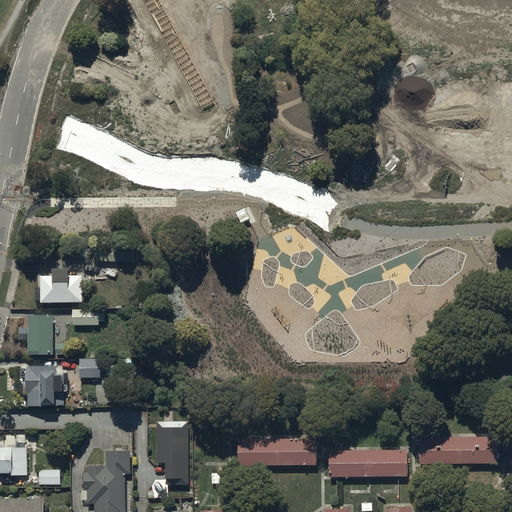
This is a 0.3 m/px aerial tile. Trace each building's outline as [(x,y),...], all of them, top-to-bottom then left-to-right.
[(403,163),(392,152),(382,164),(392,173),(395,169),(397,171),(403,163)] [(251,219),(245,207),(236,212),(241,223),(247,220),(251,219)] [(98,250),(97,261),(134,262),(135,251),(98,250)] [(116,273),(117,265),(97,265),(97,273),(116,273)] [(41,276),(41,302),(83,302),(83,275),(70,275),(70,268),(54,268),(54,276),(41,276)] [(92,309),(73,310),(73,324),(92,323),(92,309)] [(53,314),(28,315),(29,353),(54,353),(53,314)] [(73,345),(56,345),(56,353),(73,353),(73,345)] [(57,365),(27,366),(28,393),(29,393),(29,405),(43,405),(43,403),(56,403),(56,391),(67,391),(67,384),(63,384),(63,374),(57,374),(57,365)] [(80,365),(80,377),(113,377),(113,365),(80,365)] [(191,422),(158,422),(158,461),(167,461),(167,484),(191,484),(191,422)] [(419,436),(419,463),(498,463),(498,436),(419,436)] [(238,438),(238,463),(315,464),(315,438),(238,438)] [(5,442),(0,442),(0,473),(12,473),(12,475),(27,475),(27,448),(24,448),(24,441),(16,441),(16,448),(5,448),(5,442)] [(329,450),(329,476),(406,475),(406,449),(329,450)] [(131,451),(106,451),(106,466),(89,467),(89,472),(85,472),(85,489),(82,489),(82,499),(87,499),(87,504),(95,503),(95,511),(126,511),(126,472),(131,472),(131,451)] [(40,469),(40,484),(61,484),(61,469),(40,469)] [(0,511),(44,511),(44,498),(0,498),(0,511)]
